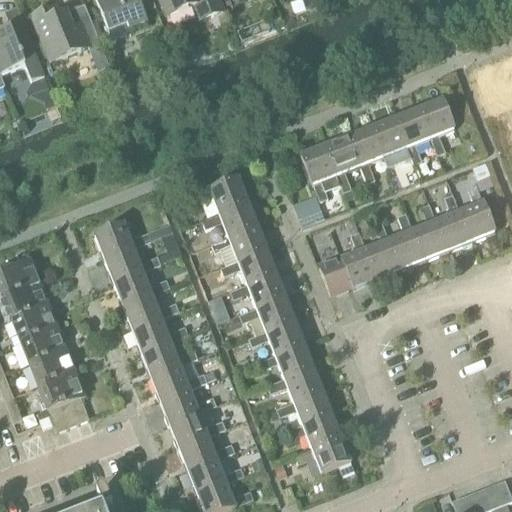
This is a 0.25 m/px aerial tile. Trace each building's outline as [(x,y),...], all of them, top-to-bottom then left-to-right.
[(94,0),(113,45),(131,38),(129,33),(148,25),(137,0),(94,0)] [(200,24),(224,14),(225,14),(219,0),(159,0),(167,20),(194,9),(200,24)] [(54,11),(32,19),(43,47),(34,51),(39,65),(49,61),(51,66),(89,51),(90,55),(98,75),(105,72),(109,71),(102,51),(101,50),(102,49),(93,28),(92,24),(73,32),(67,16),(58,20),(54,11)] [(12,32),(0,36),(0,76),(1,79),(25,70),(32,87),(46,82),(39,65),(34,51),(26,32),(13,37),(12,32)] [(511,77),(479,90),(490,118),(494,126),(511,172),(511,77)] [(444,105),(420,114),(431,144),(456,134),(444,105)] [(431,144),(420,114),(396,123),(408,153),(431,144)] [(408,153),(396,123),(372,133),(385,162),(407,153),(408,153)] [(385,162),(372,133),(349,142),(361,172),(360,172),(367,188),(375,185),(368,169),(385,162)] [(361,172),(349,142),(325,151),(337,181),(360,172),(361,172)] [(446,157),(442,147),(433,150),(437,160),(446,157)] [(339,188),(337,181),(325,151),(301,161),(312,190),(313,190),(320,207),(328,203),(325,197),(340,191),(339,188)] [(418,156),(410,160),(411,163),(414,170),(422,166),(418,156)] [(488,168),(475,173),(480,186),(493,180),(488,168)] [(401,180),(393,183),(397,195),(405,192),(401,180)] [(213,205),(219,220),(249,208),(240,184),(210,196),(210,197),(193,203),(196,212),(213,205)] [(348,184),(339,188),(340,191),(343,198),(344,198),(352,194),(348,184)] [(474,212),(461,217),(472,247),(497,238),(485,208),(482,209),(476,192),(467,195),(474,212)] [(449,256),(472,247),(461,217),(460,218),(453,200),(445,203),(451,221),(437,227),(449,256)] [(249,208),(219,220),(229,243),(258,231),(249,208)] [(434,219),(430,209),(421,212),(425,223),(434,219)] [(299,223),(303,232),(324,224),(321,215),(299,223)] [(406,218),(397,221),(401,232),(410,228),(406,218)] [(212,222),(202,226),(205,234),(215,230),(212,222)] [(386,237),(382,227),(374,230),(374,232),(377,240),(386,237)] [(414,236),(426,265),(449,256),(437,227),(414,236)] [(95,241),(105,264),(134,253),(125,229),(95,241)] [(229,243),(238,267),(268,255),(258,231),(229,243)] [(159,234),(148,238),(151,246),(162,242),(159,234)] [(354,294),(378,284),(367,255),(366,255),(359,236),(351,239),(358,258),(320,273),(330,300),(353,291),(354,294)] [(390,246),(402,275),(426,265),(414,236),(390,246)] [(212,250),(215,258),(225,254),(221,245),(211,249),(212,250)] [(390,246),(367,255),(378,284),(402,275),(390,246)] [(134,253),(105,264),(114,288),(144,276),(134,253)] [(167,257),(157,262),(160,269),(175,263),(172,255),(167,257)] [(268,255),(238,267),(221,274),(224,282),(241,275),(247,290),(277,278),(268,255)] [(147,266),(150,273),(160,269),(157,262),(147,266)] [(0,304),(3,303),(40,288),(31,266),(0,278),(0,304)] [(144,276),(114,288),(123,311),(153,300),(144,276)] [(251,299),(256,314),(286,301),(277,278),(247,290),(231,297),(234,306),(251,299)] [(157,289),(160,297),(170,293),(167,286),(167,285),(157,289)] [(9,317),(0,320),(0,323),(2,329),(12,326),(49,311),(40,288),(3,303),(9,317)] [(153,300),(123,311),(133,335),(162,323),(153,300)] [(296,325),(286,301),(256,314),(266,337),(296,325)] [(176,309),(166,313),(169,320),(179,316),(176,309)] [(49,311),(12,326),(21,348),(58,333),(49,311)] [(225,312),(213,317),(217,328),(229,323),(225,312)] [(240,321),(242,328),(252,324),(249,316),(239,320),(240,321)] [(240,321),(230,325),(233,332),(242,328),(240,321)] [(168,339),(162,323),(133,335),(142,359),(172,347),(171,346),(188,340),(185,332),(168,339)] [(275,361),(305,348),(296,325),(266,337),(275,361)] [(58,333),(21,348),(30,371),(67,356),(58,333)] [(248,344),(252,352),(262,348),(258,340),(248,344)] [(181,370),(172,347),(142,359),(151,382),(181,370)] [(284,385),(314,371),(305,348),(275,361),(284,385)] [(67,356),(30,371),(39,393),(76,379),(67,356)] [(195,356),(185,360),(188,368),(198,364),(195,356)] [(258,367),(261,376),(271,372),(268,363),(258,367)] [(181,370),(151,382),(161,406),(190,394),(181,370)] [(314,371),(284,385),(268,391),(271,399),(288,393),(294,408),(323,395),(314,371)] [(76,379),(39,393),(47,415),(48,416),(59,412),(70,408),(81,403),(85,402),(76,379)] [(0,382),(0,392),(5,406),(14,403),(5,381),(0,382)] [(190,394),(161,406),(170,429),(200,418),(199,417),(216,411),(213,403),(197,410),(190,394)] [(323,395),(294,408),(277,415),(281,423),(297,416),(303,431),(333,418),(323,395)] [(14,429),(23,426),(14,403),(5,406),(14,429)] [(70,408),(78,430),(89,425),(81,403),(70,408)] [(67,434),(78,430),(70,408),(59,412),(67,434)] [(59,412),(48,416),(53,430),(57,437),(67,434),(59,412)] [(37,418),(41,428),(43,434),(53,430),(48,416),(47,415),(37,418)] [(170,429),(179,453),(209,441),(200,418),(170,429)] [(303,431),(313,455),(342,442),(333,418),(303,431)] [(286,438),(289,446),(290,446),(299,442),(296,434),(286,438)] [(218,465),(209,441),(179,453),(189,477),(218,465)] [(352,467),(342,442),(313,455),(296,461),(299,469),(306,466),(313,482),(352,467)] [(232,450),(222,454),(225,461),(235,458),(232,450)] [(261,463),(251,467),(255,476),(265,472),(261,463)] [(218,465),(189,477),(198,500),(228,488),(218,465)] [(275,472),(280,483),(287,480),(282,470),(275,472)] [(494,489),(503,510),(511,506),(511,503),(503,480),(492,484),(494,489)] [(496,511),(503,510),(494,489),(492,484),(482,489),(484,493),(491,511),(496,511)] [(198,500),(202,511),(236,511),(237,511),(228,488),(198,500)] [(491,511),(484,493),(482,489),(471,493),(473,497),(478,511),(491,511)] [(104,511),(105,511),(113,509),(107,493),(106,492),(105,492),(103,492),(101,492),(100,493),(99,494),(98,495),(98,496),(104,511)] [(466,511),(478,511),(473,497),(471,493),(460,497),(462,502),(466,511)] [(240,501),(243,509),(253,505),(251,497),(240,501)] [(453,511),(466,511),(462,502),(460,497),(450,502),(451,506),(453,511)]
